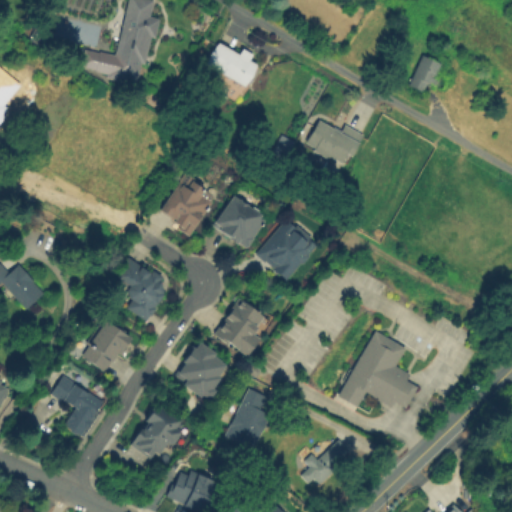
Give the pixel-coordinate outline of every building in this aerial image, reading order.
[(110,75),(127,0),(153,0),(149,16),(158,19),(154,38),(151,37),(145,65),(140,64),(136,81),(110,75)] [(219,43),(261,67),(255,78),(231,102),(203,86),(212,69),(206,65),(219,43)] [(422,55),(441,64),(435,78),(438,80),(435,86),(427,82),(423,92),(408,86),(422,55)] [(21,113),(0,102),(0,85),(12,62),(32,72),(23,88),(32,93),(21,113)] [(363,134),(345,166),(328,156),(326,159),(312,151),(314,148),(305,143),(318,120),(333,129),(334,127),(340,131),(344,124),(363,134)] [(293,142),(284,160),(271,153),(280,135),(293,142)] [(160,209),(185,172),(205,186),(199,194),(211,202),(189,234),(176,225),(178,222),(160,209)] [(213,226),(234,196),(266,218),(245,248),(213,226)] [(255,253),(285,219),(315,245),(285,279),(255,253)] [(130,257),(161,279),(165,295),(150,320),(127,307),(133,298),(130,286),(118,276),(130,257)] [(42,293),(25,309),(1,282),(0,283),(0,263),(9,272),(18,264),(33,281),(32,282),(42,293)] [(216,332),(239,300),(264,317),(252,335),(259,340),(248,355),(216,332)] [(81,355),(105,320),(130,337),(106,372),(81,355)] [(402,406),(396,403),(390,400),(387,406),(361,391),(354,405),(334,394),(371,329),(402,346),(392,364),(406,372),(402,379),(408,382),(414,386),(402,406)] [(177,375),(200,341),(228,360),(205,394),(177,375)] [(256,377),(247,371),(251,365),(260,370),(256,377)] [(63,375),(103,400),(81,436),(63,425),(74,407),(52,393),(63,375)] [(0,384),(8,389),(0,403),(0,380),(1,381),(0,382),(0,384)] [(269,415),(252,451),(224,437),(247,388),(265,397),(259,410),(269,415)] [(132,443),(157,403),(184,419),(163,453),(156,449),(152,456),(132,443)] [(334,444),(344,455),(333,466),(335,468),(319,483),(314,477),(308,482),(300,474),(312,464),(310,461),(314,457),(316,460),(320,456),(316,452),(323,446),(327,450),(334,444)] [(210,511),(169,499),(179,470),(223,484),(214,511),(210,511)] [(281,511),(261,511),(272,502),(281,511)] [(430,511),(433,509),(435,511),(443,511),(452,503),(460,511),(430,511)]
